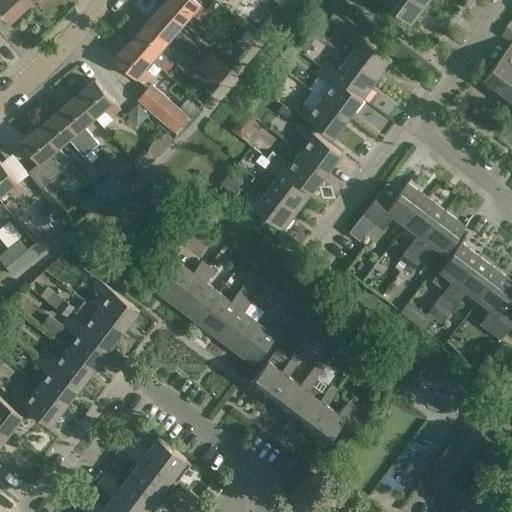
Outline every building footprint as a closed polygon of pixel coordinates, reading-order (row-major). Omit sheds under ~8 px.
[(0,0),(0,13),(9,23),(30,2),(27,0),(0,0)] [(165,0),(161,5),(186,25),(184,23),(193,13),(200,19),(207,11),(194,0),(165,0)] [(421,0),(380,0),(411,23),(425,3),(421,0)] [(186,25),(161,5),(145,23),(187,56),(197,45),(180,31),(186,25)] [(319,33),(326,39),(336,26),(328,20),(319,33)] [(198,84),(207,73),(198,65),(187,56),(145,23),(130,41),(138,48),(161,67),(170,57),(177,63),(176,65),(198,84)] [(511,30),(507,27),(502,33),(511,41),(511,40),(511,30)] [(256,37),(246,29),(236,42),(245,50),(256,37)] [(349,59),(376,79),(391,60),(351,29),(345,36),(359,47),(349,59)] [(484,78),(503,93),(511,81),(511,57),(511,56),(511,40),(511,41),(484,78)] [(161,67),(130,41),(114,59),(144,84),(152,74),(145,68),(152,60),(160,67),(161,67)] [(198,65),(219,82),(231,68),(211,50),(198,65)] [(284,59),(279,66),(287,72),(292,65),(284,59)] [(362,99),(376,79),(349,59),(340,71),(327,61),(321,68),(362,99)] [(320,97),(347,118),(362,99),(321,68),(316,75),(329,85),(320,97)] [(95,79),(76,95),(94,116),(104,107),(112,117),(121,109),(95,79)] [(511,81),(503,93),(511,100),(511,81)] [(137,99),(149,111),(174,131),(187,117),(190,119),(200,107),(187,97),(179,107),(151,83),(137,99)] [(94,116),(76,95),(58,110),(91,149),(99,143),(83,125),(94,116)] [(347,118),(320,97),(310,111),(297,101),(292,107),(333,137),(347,118)] [(126,114),(132,121),(142,122),(148,116),(138,104),(126,114)] [(83,156),(91,149),(58,110),(39,126),(57,147),(68,138),(83,156)] [(238,122),(232,129),(242,136),(248,129),(238,122)] [(299,152),(326,172),(341,153),(300,122),(295,129),(309,139),(299,152)] [(27,172),(41,188),(62,171),(48,155),(57,147),(39,126),(20,142),(37,163),(27,172)] [(91,149),(85,154),(89,160),(96,154),(91,149)] [(135,163),(134,164),(140,171),(141,170),(141,171),(142,170),(153,158),(147,150),(134,161),(135,163)] [(271,161),(311,192),(326,172),(299,152),(289,165),(275,155),(271,161)] [(24,190),(0,160),(0,194),(7,189),(15,198),(24,190)] [(297,211),(311,192),(271,161),(266,168),(279,178),(270,190),(297,211)] [(103,200),(120,188),(111,173),(93,184),(103,200)] [(241,183),(230,175),(224,184),(235,191),(241,183)] [(382,189),(362,214),(382,229),(392,216),(404,226),(426,197),(407,182),(394,198),(382,189)] [(297,211),(270,190),(260,203),(246,193),(241,199),(282,230),(297,211)] [(103,201),(95,192),(83,202),(91,211),(103,201)] [(406,264),(446,211),(426,197),(404,226),(416,235),(398,258),(400,259),(406,264)] [(465,226),(446,211),(406,264),(412,269),(430,245),(443,255),(465,226)] [(0,228),(0,238),(7,247),(20,236),(9,221),(0,228)] [(35,242),(42,251),(55,240),(47,231),(35,242)] [(42,251),(35,242),(27,249),(19,239),(0,254),(0,257),(13,274),(42,251)] [(480,257),(461,242),(432,280),(444,289),(427,311),(434,317),(480,257)] [(499,271),(480,257),(434,317),(441,322),(466,290),(478,299),(499,271)] [(400,259),(395,266),(401,270),(406,264),(400,259)] [(177,306),(208,266),(201,261),(192,273),(179,263),(157,292),(177,306)] [(208,266),(177,306),(196,321),(218,292),(206,283),(215,271),(208,266)] [(511,295),(511,281),(499,271),(478,299),(490,309),(480,323),(500,338),(511,323),(511,311),(504,306),(511,295)] [(247,293),(255,283),(248,277),(240,287),(247,293)] [(96,309),(123,330),(138,311),(98,280),(93,286),(107,296),(96,309)] [(246,294),(253,299),(262,287),(255,282),(255,283),(247,293),(246,294)] [(218,292),(196,321),(215,335),(246,295),(239,290),(230,302),(218,292)] [(215,335),(234,350),(256,321),(243,312),(252,300),(246,295),(215,335)] [(109,349),(123,330),(96,309),(87,321),(74,311),(76,309),(59,296),(52,305),(68,317),(68,318),(109,349)] [(401,312),(412,321),(420,311),(408,302),(401,312)] [(278,318),(285,323),(293,312),(287,307),(278,318)] [(307,311),(300,320),(305,323),(312,314),(307,311)] [(42,325),(50,331),(57,321),(49,315),(42,325)] [(94,368),(109,349),(68,318),(63,325),(77,335),(67,347),(94,368)] [(256,321),(234,350),(254,365),(285,324),(278,319),(269,331),(256,321)] [(247,387),(267,402),(288,374),(317,336),(310,331),(281,369),(268,359),(247,387)] [(345,342),(339,350),(346,356),(353,348),(345,342)] [(79,387),(94,368),(67,347),(58,360),(44,349),(39,356),(79,387)] [(38,385),(65,406),(79,387),(39,356),(34,363),(47,373),(38,385)] [(288,374),(267,402),(286,416),(315,377),(326,363),(319,359),(300,384),(288,374)] [(286,416),(305,431),(326,403),(336,390),(330,385),(328,387),(315,377),(286,416)] [(50,425),(65,406),(38,385),(28,398),(14,388),(9,394),(50,425)] [(0,428),(8,434),(23,415),(0,397),(0,428)] [(326,403),(305,431),(325,446),(339,426),(350,434),(366,412),(349,399),(339,413),(326,403)] [(147,451),(125,434),(118,445),(139,461),(121,485),(106,473),(105,474),(100,470),(93,480),(98,483),(113,495),(103,508),(82,492),(74,502),(86,511),(153,511),(191,462),(158,437),(147,451)] [(459,497),(478,511),(504,511),(510,504),(477,480),(469,491),(465,489),(459,497)] [(456,507),(452,511),(478,511),(459,497),(453,505),(456,507)]
